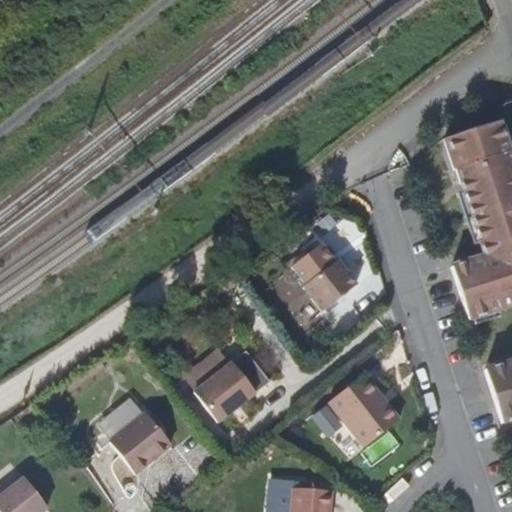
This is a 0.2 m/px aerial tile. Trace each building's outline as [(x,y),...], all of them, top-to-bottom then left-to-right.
[(511,306),(511,150),(504,129),(502,125),(446,140),(452,170),(457,169),(485,252),(484,257),(454,266),(468,320),(511,306)] [(354,286),(335,261),(299,288),(319,313),(354,286)] [(241,282),(234,273),(216,284),(223,295),(241,282)] [(242,352),(229,362),(192,391),(216,422),(255,391),(265,382),(242,352)] [(511,362),(486,371),(503,426),(511,423),(511,362)] [(395,423),(360,378),(326,403),(359,450),(377,437),(395,423)] [(170,444),(145,413),(140,417),(126,399),(97,422),(110,440),(134,472),(170,444)] [(34,511),(41,506),(17,478),(0,491),(0,511),(34,511)] [(325,511),(329,491),(291,486),(287,511),(325,511)]
